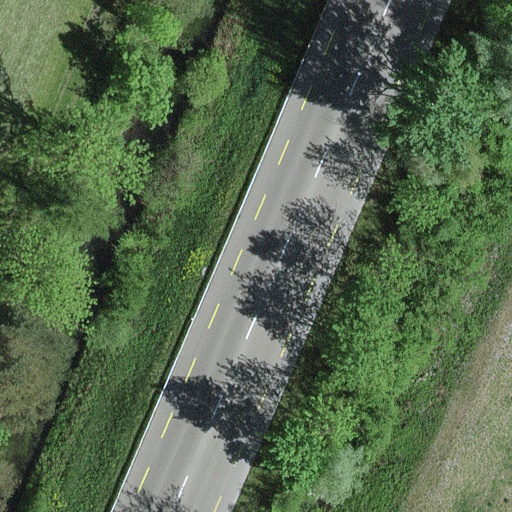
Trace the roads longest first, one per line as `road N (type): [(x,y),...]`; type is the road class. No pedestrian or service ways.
road 1 (primary): [(393,0),(179,511)]
road 2 (track): [(107,0),(0,255)]
